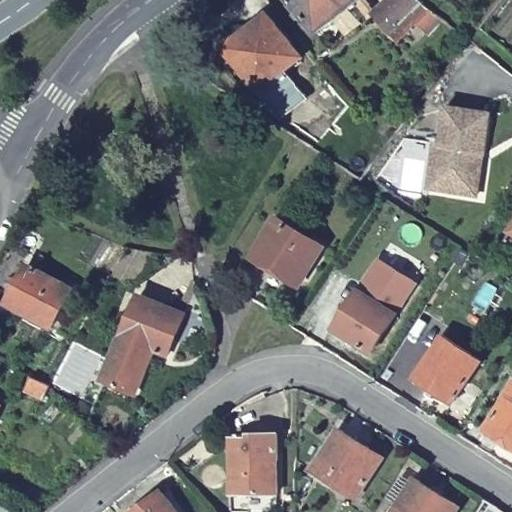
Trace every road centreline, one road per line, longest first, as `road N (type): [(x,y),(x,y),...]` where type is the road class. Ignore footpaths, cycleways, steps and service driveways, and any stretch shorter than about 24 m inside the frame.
road 1 (residential): [(511,493),(343,383),(296,367),(245,379),(71,511)]
road 2 (residential): [(58,97),(107,35),(149,0)]
